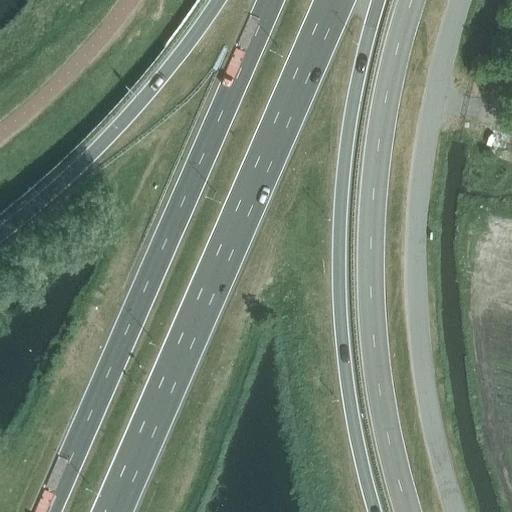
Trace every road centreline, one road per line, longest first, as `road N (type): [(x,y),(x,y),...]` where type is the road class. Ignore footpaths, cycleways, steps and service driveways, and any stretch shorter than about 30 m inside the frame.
road 1 (trunk): [(111,511),(335,0)]
road 2 (trunk): [(268,0),(48,511)]
road 3 (unclassified): [(461,0),(424,155),(414,281),(433,433),(456,511)]
road 4 (trunk): [(374,511),(348,398),(340,221),(377,0)]
road 5 (trunk): [(219,0),(149,92),(0,233)]
